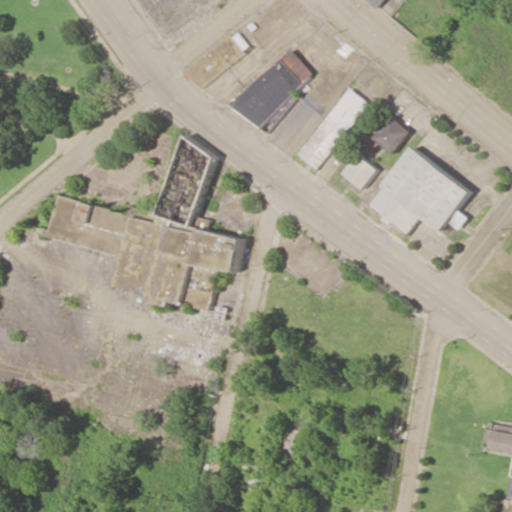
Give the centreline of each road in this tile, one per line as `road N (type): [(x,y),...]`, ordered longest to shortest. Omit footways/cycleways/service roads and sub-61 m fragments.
road 1 (secondary): [(102,0),(164,84),(511,346)]
road 2 (residential): [(282,178),(209,511)]
road 3 (residential): [(253,0),(0,228)]
road 4 (secondary): [(511,147),(336,0)]
road 5 (residential): [(444,300),(403,511)]
